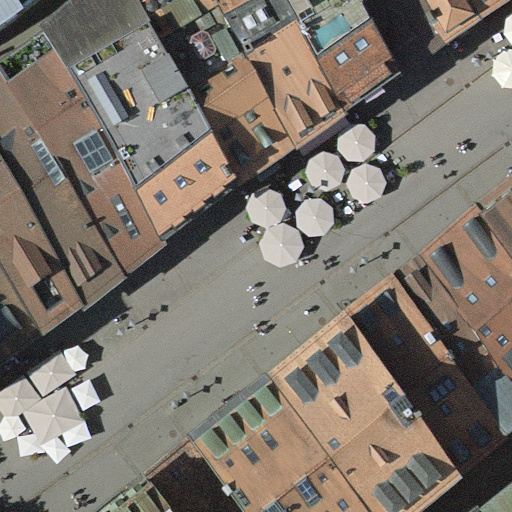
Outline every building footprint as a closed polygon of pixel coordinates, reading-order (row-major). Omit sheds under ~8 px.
[(0,0),(0,13),(19,0),(0,0)] [(87,0),(50,29),(167,232),(249,176),(153,0),(87,0)] [(228,0),(153,0),(249,176),(301,141),(228,0)] [(292,0),(228,0),(301,141),(354,106),(292,0)] [(368,0),(292,0),(354,106),(407,70),(368,0)] [(433,0),(368,0),(407,70),(454,42),(433,0)] [(478,0),(433,0),(454,42),(488,18),(478,0)] [(511,0),(478,0),(488,18),(511,2),(511,0)] [(0,69),(0,74),(125,263),(167,232),(50,29),(0,69)] [(0,74),(0,174),(79,296),(125,263),(0,74)] [(0,174),(0,269),(38,327),(79,296),(0,174)] [(511,197),(482,223),(511,261),(511,197)] [(511,261),(482,223),(429,266),(511,371),(511,261)] [(511,423),(511,371),(429,266),(398,290),(507,428),(511,423)] [(0,351),(2,351),(38,327),(0,269),(0,351)] [(507,428),(398,290),(350,328),(457,467),(507,428)] [(457,467),(350,328),(276,386),(374,511),(417,511),(466,475),(457,467)] [(374,511),(276,386),(195,449),(244,511),(374,511)] [(244,511),(195,449),(151,485),(172,511),(244,511)] [(511,511),(511,484),(480,510),(481,511),(511,511)] [(172,511),(151,485),(115,511),(172,511)]
